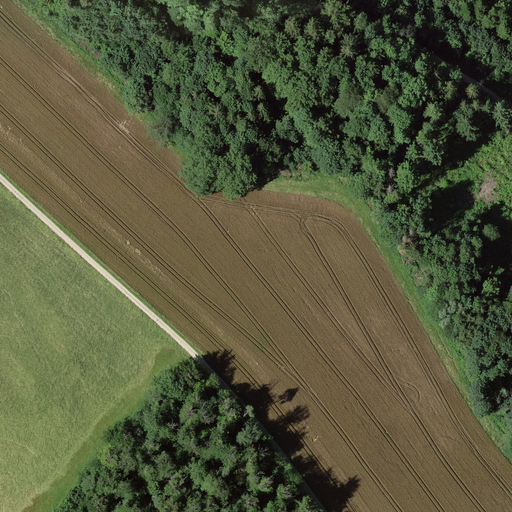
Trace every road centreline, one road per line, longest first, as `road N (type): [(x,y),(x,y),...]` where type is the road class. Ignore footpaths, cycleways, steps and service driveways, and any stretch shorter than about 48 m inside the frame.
road 1 (track): [(0,178),(239,402),(323,511)]
road 2 (track): [(263,180),(314,185),(355,201),(511,449)]
road 3 (track): [(328,0),(511,107)]
